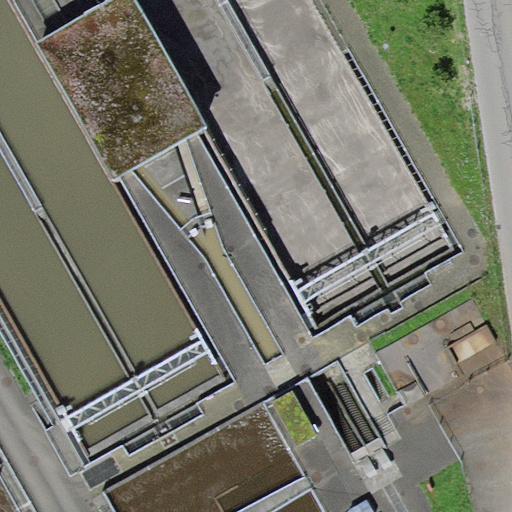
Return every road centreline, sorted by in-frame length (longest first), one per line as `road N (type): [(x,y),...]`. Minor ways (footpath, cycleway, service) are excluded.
road 1 (unclassified): [(511,168),(491,0)]
road 2 (unknown): [(66,511),(0,395)]
